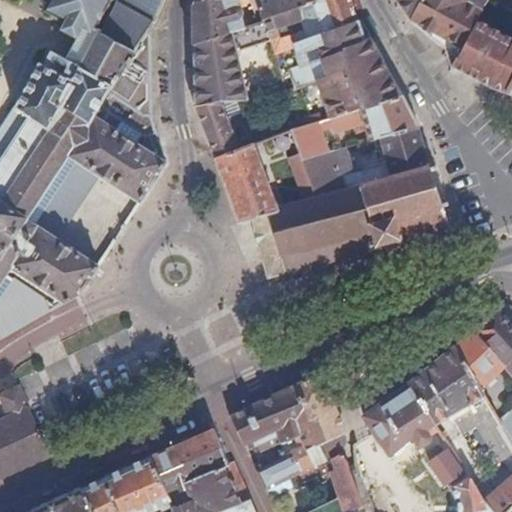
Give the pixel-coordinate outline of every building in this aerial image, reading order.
[(0,344),(12,338),(0,330),(0,289),(8,276),(13,269),(59,299),(67,305),(84,295),(102,268),(56,238),(31,222),(71,159),(142,205),(168,164),(153,119),(153,83),(152,32),(155,28),(167,0),(60,0),(53,14),(69,22),(64,31),(80,39),(84,30),(94,35),(95,32),(99,35),(74,82),(41,65),(18,107),(0,134),(0,344)] [(60,0),(53,0),(48,11),(53,14),(60,0)] [(262,17),(255,19),(244,19),(246,13),(242,10),(239,0),(226,0),(196,7),(196,28),(197,46),(265,22),(272,41),(278,61),(280,67),(282,73),(291,71),(293,81),(295,80),(298,90),(318,82),(319,85),(337,79),(332,58),(345,54),(344,50),(371,40),(360,21),(357,21),(348,0),(264,0),(257,3),(262,17)] [(397,0),(398,2),(411,20),(422,0),(397,0)] [(435,41),(456,58),(477,20),(482,11),(467,3),(468,0),(483,0),(487,2),(488,0),(422,0),(411,20),(435,41)] [(488,87),(505,93),(511,81),(511,38),(477,20),(456,58),(452,66),(476,80),(488,87)] [(197,75),(197,109),(224,103),(239,102),(268,100),(272,98),(267,78),(244,83),(238,52),(272,41),(265,22),(197,46),(197,75)] [(386,68),(371,40),(344,50),(345,54),(332,58),(337,79),(319,85),(330,119),(363,109),(364,112),(404,99),(386,68)] [(280,67),(278,61),(272,63),(274,69),(280,67)] [(285,83),(293,81),(291,71),(282,73),(285,83)] [(272,98),(289,93),(285,83),(282,73),(267,78),(272,98)] [(289,93),(298,90),(295,80),(293,81),(285,83),(289,93)] [(411,112),(404,99),(364,112),(363,109),(330,119),(320,123),(322,130),(338,124),(341,131),(367,124),(372,142),(374,142),(382,139),(419,127),(411,112)] [(224,103),(232,126),(235,116),(243,113),(239,102),(224,103)] [(217,161),(241,151),(232,126),(224,103),(197,109),(208,136),(217,161)] [(322,130),(320,123),(294,131),(303,157),(305,162),(331,154),(322,130)] [(425,146),(419,127),(382,139),(390,165),(381,167),(385,181),(431,168),(425,146)] [(227,187),(242,224),(253,220),(279,213),(278,211),(261,166),(266,164),(265,159),(260,161),(254,146),(241,151),(217,161),(227,187)] [(436,166),(431,168),(385,181),(381,167),(343,178),(335,153),(331,154),(305,162),(318,200),(307,203),(278,211),(279,213),(253,220),(258,236),(270,279),(380,250),(380,251),(383,250),(383,248),(385,248),(386,250),(396,246),(396,244),(398,244),(398,245),(405,243),(405,241),(424,236),(425,240),(427,240),(426,235),(448,229),(449,233),(453,232),(445,208),(451,206),(449,202),(448,202),(443,189),(437,171),(438,171),(436,166)] [(318,200),(305,162),(303,157),(292,161),(307,203),(318,200)] [(91,184),(137,214),(142,205),(71,159),(31,222),(56,238),(91,184)] [(0,289),(0,330),(12,338),(67,305),(59,299),(54,306),(49,309),(45,301),(8,276),(0,289)] [(511,321),(499,308),(486,320),(475,331),(511,372),(511,321)] [(511,372),(475,331),(468,336),(456,347),(482,390),(503,371),(508,376),(511,372)] [(482,390),(456,347),(445,357),(421,376),(411,384),(436,426),(451,417),(453,422),(457,421),(465,436),(498,417),(482,390)] [(304,474),(343,455),(349,444),(348,434),(321,376),(315,379),(281,395),(255,408),(233,418),(250,453),(280,437),(284,444),(290,441),(292,445),(286,448),(290,457),(294,454),(304,474)] [(436,426),(411,384),(365,418),(376,434),(392,455),(406,446),(414,441),(420,449),(423,449),(430,444),(433,442),(432,439),(427,432),(436,426)] [(0,480),(53,457),(36,419),(22,390),(4,399),(13,418),(0,424),(0,480)] [(511,427),(511,411),(501,422),(507,432),(511,427)] [(232,511),(252,502),(235,463),(230,465),(217,430),(205,435),(173,450),(153,459),(167,496),(175,492),(187,486),(192,499),(189,501),(190,506),(182,509),(174,511),(232,511)] [(446,486),(463,474),(448,452),(431,464),(446,486)] [(364,505),(351,467),(349,463),(343,455),(304,474),(294,454),(290,457),(259,473),(269,493),(294,481),(299,491),(333,474),(343,504),(327,511),(322,511),(321,510),(317,511),(350,511),(354,510),(364,505)] [(173,511),(167,496),(153,459),(126,469),(82,491),(90,511),(154,511),(165,507),(167,511),(173,511)] [(492,511),(485,503),(467,476),(452,487),(458,498),(461,510),(460,511),(492,511)] [(511,479),(485,503),(492,511),(510,511),(511,511),(511,479)] [(90,511),(82,491),(57,502),(36,511),(90,511)] [(167,496),(173,511),(174,511),(182,509),(175,492),(167,496)] [(256,511),(252,502),(232,511),(256,511)]
